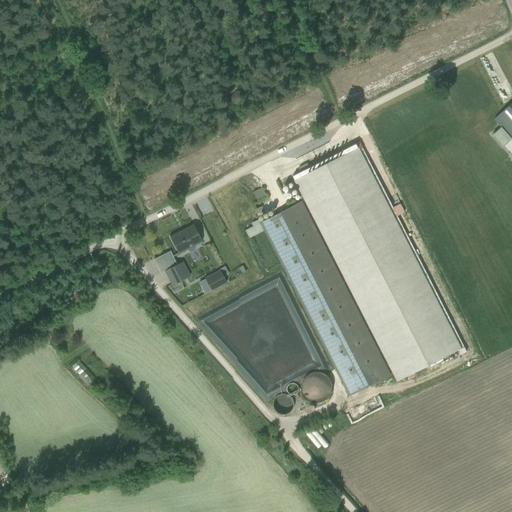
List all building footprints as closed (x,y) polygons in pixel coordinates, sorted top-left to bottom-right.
[(511,101),(494,118),(502,126),(493,134),(504,145),(511,138),(511,137),(511,101)] [(360,141),(294,174),(399,380),(465,347),(360,141)] [(292,165),(294,170),(302,167),(300,162),(292,165)] [(251,199),(260,194),(255,185),(247,190),(251,199)] [(350,395),(390,375),(302,201),(262,221),(265,229),(350,395)] [(260,218),(244,226),(250,237),(265,229),(262,221),(260,218)] [(177,252),(201,240),(192,223),(168,236),(177,252)] [(182,260),(163,270),(171,284),(183,278),(189,274),(182,260)] [(204,276),(205,279),(203,280),(207,290),(225,282),(219,269),(204,276)] [(184,304),(186,307),(198,301),(195,297),(184,304)] [(191,313),(200,306),(197,302),(187,309),(191,313)] [(77,359),(69,366),(87,385),(95,378),(77,359)] [(149,426),(157,435),(163,429),(155,421),(149,426)]
